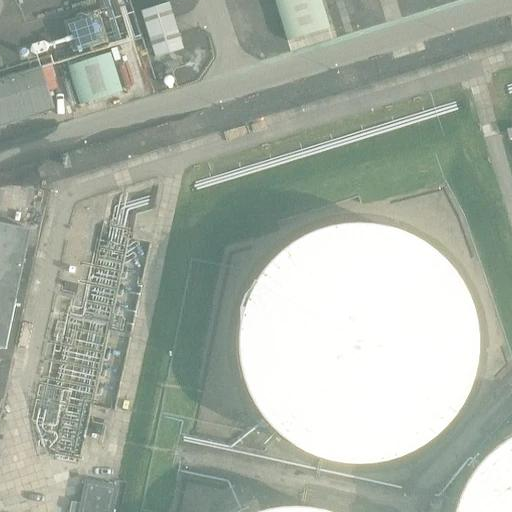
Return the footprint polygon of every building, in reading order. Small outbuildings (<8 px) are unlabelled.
[(32,0),(36,12),(74,0),(32,0)] [(319,0),(273,0),(287,42),(328,29),(319,0)] [(170,3),(141,11),(154,59),(184,49),(170,3)] [(283,40),(281,32),(273,35),(276,42),(283,40)] [(45,54),(42,41),(33,43),(36,56),(45,54)] [(110,54),(68,68),(80,106),(123,93),(110,54)] [(40,67),(0,79),(0,126),(53,109),(40,67)] [(476,350),(477,339),(476,327),(474,316),(471,305),(467,294),(463,284),(457,274),(450,264),(442,256),(433,248),(424,241),(414,235),(404,230),(393,226),(382,223),(371,221),(359,221),(348,221),(336,223),(325,225),(314,229),(303,234),(293,239),(284,246),(275,253),(267,262),(260,271),(254,280),(248,291),(244,301),(241,312),(239,324),(238,335),(238,347),(239,358),(242,369),(245,380),(249,391),(255,401),(261,411),(269,420),(277,428),(286,435),(295,442),(305,447),(316,452),(327,455),(338,457),(350,459),(361,459),(373,458),(384,456),(395,453),(406,449),(416,444),(426,437),(435,430),(443,422),(451,414),(458,404),(463,394),(468,384),(472,373),(475,362),(476,350)] [(0,348),(5,350),(30,230),(0,223),(0,348)] [(65,322),(61,458),(94,459),(97,323),(65,322)] [(511,511),(511,436),(508,439),(498,446),(490,453),(482,461),(474,470),(468,480),(463,490),(459,501),(455,511),(511,511)] [(112,511),(118,487),(84,480),(77,511),(112,511)]
